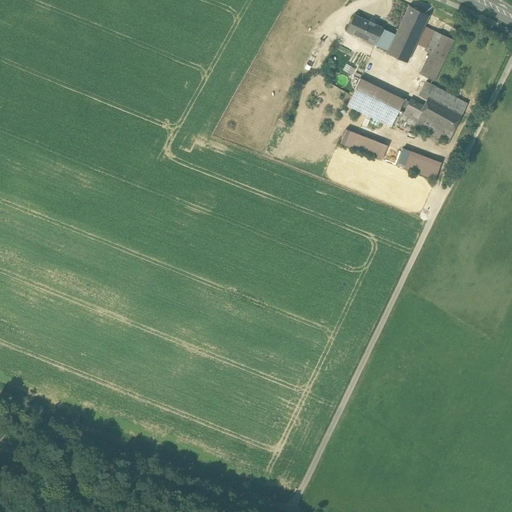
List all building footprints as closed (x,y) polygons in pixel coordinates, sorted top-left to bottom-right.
[(389,50),(387,53),(407,62),(416,43),(424,26),(429,15),(409,5),(396,34),(392,43),(389,50)] [(354,14),(347,31),(354,34),(362,18),(354,14)] [(382,27),(362,18),(354,34),(375,43),(378,36),(392,43),(396,34),(382,28),(382,27)] [(434,31),(424,26),(416,43),(426,49),(434,31)] [(454,40),(434,31),(426,49),(425,51),(429,53),(444,60),(454,40)] [(392,43),(378,36),(375,43),(389,50),(392,43)] [(444,60),(429,53),(419,73),(434,81),(444,60)] [(404,99),(360,78),(347,104),(391,126),(400,109),(404,99)] [(468,103),(427,81),(419,95),(427,99),(429,95),(463,113),(468,103)] [(463,113),(429,95),(427,99),(424,105),(410,98),(409,101),(405,109),(452,134),(463,113)] [(404,99),(400,109),(404,111),(405,109),(409,101),(404,99)] [(452,134),(405,109),(404,111),(400,118),(448,143),(452,134)] [(414,141),(414,137),(414,133),(411,129),(408,127),(403,126),(399,127),(396,129),(394,133),(393,137),(394,141),(396,145),(400,147),(404,148),(408,147),(411,145),(414,141)] [(388,145),(352,131),(346,146),(382,160),(388,145)] [(442,164),(411,151),(405,168),(436,180),(442,164)]
